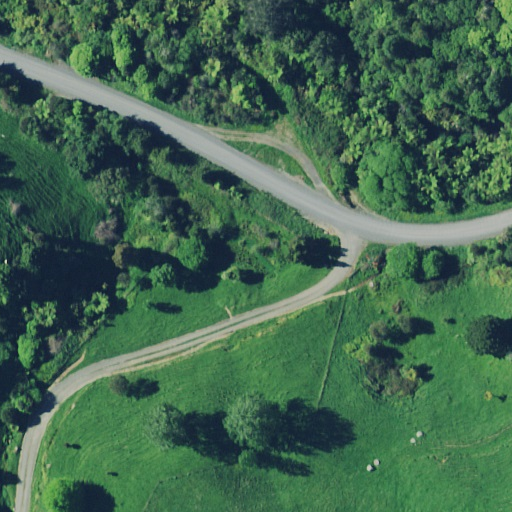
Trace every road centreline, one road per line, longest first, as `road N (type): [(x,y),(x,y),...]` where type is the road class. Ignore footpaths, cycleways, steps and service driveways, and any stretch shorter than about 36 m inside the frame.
road 1 (unclassified): [(511,219),(425,234),(353,224),(0,49)]
road 2 (track): [(353,224),(342,269),(324,292),(68,382),(35,429),(18,511)]
